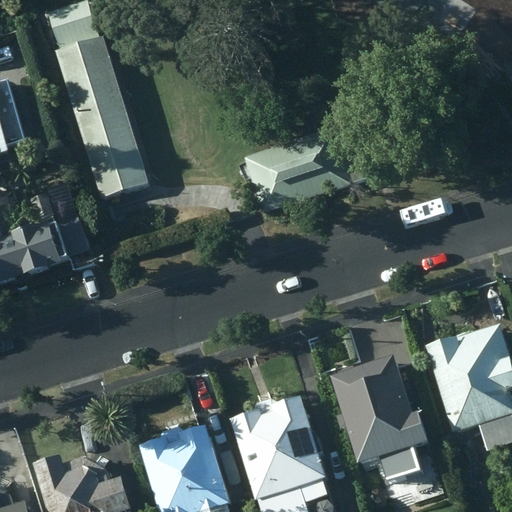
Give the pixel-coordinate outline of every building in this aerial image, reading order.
[(68,54),(64,55),(109,202),(158,187),(113,41),(107,44),(104,33),(95,3),(56,15),(68,54)] [(4,88),(2,80),(0,80),(0,164),(26,157),(23,149),(29,147),(12,86),(4,88)] [(345,131),(250,160),(266,214),(382,179),(376,159),(362,163),(353,136),(347,138),(345,131)] [(89,224),(78,188),(35,201),(46,238),(89,224)] [(3,210),(0,210),(0,289),(23,282),(3,210)] [(511,321),(480,332),(479,329),(440,341),(468,429),(511,415),(511,321)] [(416,420),(398,363),(330,384),(341,421),(333,424),(337,438),(347,436),(358,471),(377,465),(385,489),(421,478),(414,453),(433,448),(423,418),(416,420)] [(332,483),(306,401),(281,408),(273,405),(257,409),(253,418),(233,424),(261,511),(307,511),(307,508),(332,500),(327,484),(332,483)] [(234,508),(209,430),(186,437),(179,431),(161,435),(156,444),(138,449),(157,511),(229,511),(229,509),(234,508)] [(58,461),(28,471),(41,511),(128,511),(120,482),(104,487),(100,474),(80,463),(60,469),(58,461)] [(0,511),(24,511),(23,507),(8,511),(3,498),(0,497),(0,511)]
